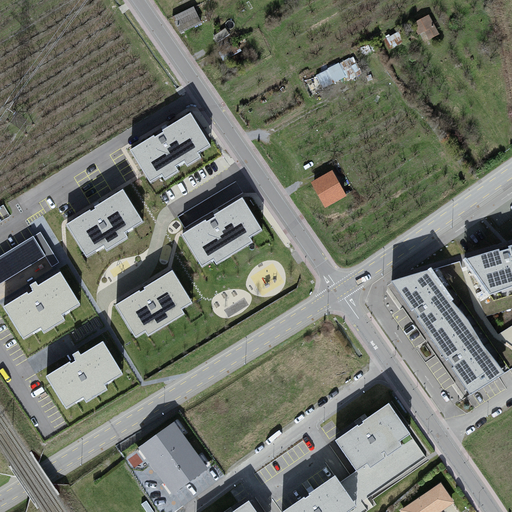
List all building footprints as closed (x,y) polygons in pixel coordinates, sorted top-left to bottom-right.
[(194,8),(174,17),(180,31),(201,22),(194,8)] [(440,34),(430,15),(414,23),(420,35),(426,31),(431,39),(440,34)] [(405,42),(400,32),(385,39),(391,49),(405,42)] [(240,50),(237,43),(220,52),(223,59),(240,50)] [(347,74),(341,61),(317,72),(323,85),(347,74)] [(157,136),(132,151),(152,184),(164,176),(167,181),(181,172),(179,168),(186,164),(189,168),(203,159),(201,154),(212,148),(191,115),(165,131),(166,133),(158,137),(157,136)] [(333,173),(311,184),(323,207),(345,196),(333,173)] [(93,210),(68,226),(88,258),(106,247),(108,251),(129,238),(127,234),(145,223),(124,190),(96,208),(98,210),(94,212),(93,210)] [(207,219),(182,234),(202,267),(214,259),(216,264),(253,241),(250,237),(263,229),(243,197),(215,215),(216,216),(208,221),(207,219)] [(33,236),(0,255),(0,283),(45,256),(33,236)] [(511,245),(460,261),(484,296),(511,287),(511,245)] [(31,290),(2,307),(24,343),(41,333),(44,337),(69,322),(66,317),(84,307),(62,271),(41,284),(38,279),(28,285),(31,290)] [(142,290),(117,306),(137,338),(146,332),(149,337),(186,314),(184,310),(194,304),(174,271),(146,288),(147,290),(144,292),(142,290)] [(424,272),(386,284),(464,396),(495,375),(424,272)] [(45,376),(68,412),(84,402),(87,407),(112,391),(109,387),(126,376),(104,341),(84,353),(81,348),(71,355),(73,359),(45,376)] [(359,472),(416,435),(394,403),(337,441),(357,470),(359,472)] [(174,422),(139,448),(172,494),(208,468),(174,422)] [(357,470),(345,479),(368,511),(378,504),(372,496),(431,458),(416,435),(359,472),(357,470)] [(365,511),(368,511),(345,479),(341,474),(284,511),(365,511)] [(441,485),(401,511),(443,511),(455,505),(441,485)] [(264,511),(255,499),(235,511),(264,511)]
